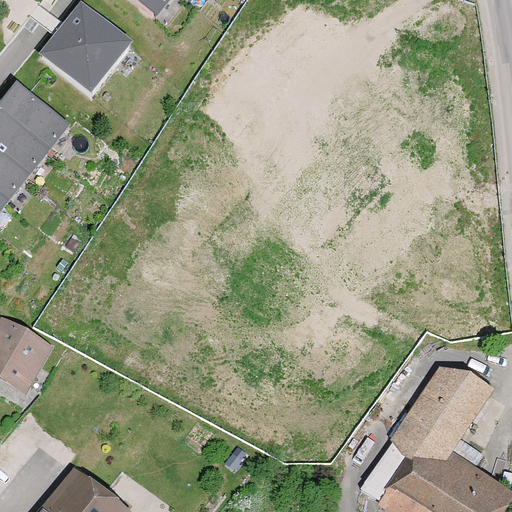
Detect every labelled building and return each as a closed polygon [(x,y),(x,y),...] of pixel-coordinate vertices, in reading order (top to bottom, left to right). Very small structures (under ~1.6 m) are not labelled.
[(150,46),(94,0),(48,56),(104,102),(150,46)] [(183,0),(142,0),(168,20),(183,0)] [(339,0),(293,0),(198,104),(239,141),(355,15),(339,0)] [(461,80),(425,44),(332,138),(341,147),(287,200),(374,287),(451,211),(391,151),(461,80)] [(0,232),(81,128),(29,88),(0,125),(0,232)] [(49,349),(3,322),(0,326),(0,372),(26,388),(49,349)] [(499,408),(444,372),(362,497),(384,511),(511,511),(511,500),(461,467),(499,408)] [(118,511),(77,478),(48,511),(118,511)]
